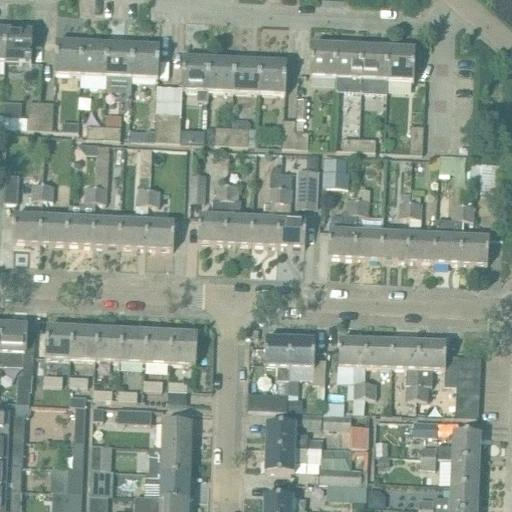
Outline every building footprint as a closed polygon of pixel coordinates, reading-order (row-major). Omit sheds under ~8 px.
[(32,35),(6,34),(5,67),(31,68),(32,35)] [(80,81),(82,47),(56,46),(54,80),(80,81)] [(108,49),(82,47),(80,81),(106,83),(108,49)] [(133,50),(108,49),(106,83),(132,84),(133,50)] [(335,83),(337,50),(311,49),(309,82),(335,83)] [(159,51),(133,50),(132,84),(158,85),(159,51)] [(362,51),(337,50),(335,83),(361,84),(362,51)] [(386,86),(388,52),(362,51),(361,84),(360,97),(386,98),(386,86)] [(415,54),(388,52),(386,86),(413,87),(415,54)] [(197,96),(196,105),(206,105),(206,96),(208,63),(199,63),(199,58),(184,57),(184,62),(183,62),(181,95),(197,96)] [(234,65),(208,63),(206,96),(233,97),(234,65)] [(258,99),(259,66),(234,65),(233,97),(258,99)] [(286,67),(259,66),(258,99),(284,100),(286,67)] [(180,119),(181,91),(156,90),(155,118),(180,119)] [(307,105),(297,105),(297,124),(306,124),(307,105)] [(38,135),(40,107),(28,107),(27,134),(38,135)] [(52,136),(53,108),(40,107),(38,135),(52,136)] [(166,147),(168,119),(155,119),(154,135),(153,147),(166,147)] [(180,120),(168,119),(166,147),(179,148),(180,120)] [(295,137),(296,126),(283,125),(282,153),(294,153),(295,137)] [(61,136),(78,137),(78,127),(61,127),(61,136)] [(103,144),(104,132),(88,131),(87,143),(103,144)] [(422,159),(423,131),(410,131),(409,159),(422,159)] [(120,133),(104,132),(103,144),(119,145),(120,133)] [(231,150),(232,133),(215,132),(214,150),(231,150)] [(232,135),(231,150),(247,151),(248,136),(232,135)] [(308,154),(308,138),(295,137),(294,153),(308,154)] [(342,155),(358,156),(358,144),(347,144),(343,143),(342,155)] [(376,144),(359,144),(358,144),(358,156),(375,157),(376,144)] [(85,160),(96,160),(97,157),(97,149),(85,149),(85,160)] [(109,158),(97,157),(96,183),(95,209),(106,209),(106,194),(107,194),(109,158)] [(318,160),(307,160),(306,176),(299,176),(297,213),(315,214),(317,177),(318,160)] [(467,167),(466,186),(480,187),(481,168),(467,167)] [(150,196),(151,176),(138,176),(137,195),(138,195),(137,210),(150,211),(150,196)] [(324,176),(323,192),(347,193),(348,177),(324,176)] [(281,194),(281,179),(270,178),(269,208),(265,208),(264,224),(252,223),(251,250),(277,252),(281,194)] [(281,194),(277,252),(304,253),(306,226),(291,225),(291,209),(290,209),(291,179),(281,179),(281,194)] [(2,208),(16,209),(18,181),(4,180),(2,208)] [(205,181),(192,180),(190,207),(203,208),(205,181)] [(95,209),(96,183),(85,182),(84,208),(95,209)] [(224,249),(227,191),(216,190),(216,205),(212,205),(211,221),(199,221),(197,247),(224,249)] [(42,191),(31,191),(31,206),(41,206),(41,205),(42,191)] [(42,191),(41,205),(52,206),(53,192),(44,192),(42,191)] [(239,192),(227,191),(224,249),(251,250),(252,223),(240,223),(241,205),(238,205),(239,192)] [(452,192),(450,226),(462,226),(463,227),(464,211),(465,193),(452,192)] [(358,205),(357,222),(368,222),(368,206),(370,207),(370,195),(358,194),(358,205)] [(150,196),(150,211),(159,212),(160,196),(150,196)] [(171,196),(170,219),(180,220),(181,196),(171,196)] [(342,236),(329,236),(327,263),(354,264),(355,237),(357,222),(357,206),(346,205),(346,220),(343,220),(342,236)] [(398,223),(410,224),(410,208),(399,208),(398,223)] [(410,208),(410,224),(421,224),(421,209),(410,208)] [(148,217),(121,216),(121,226),(119,252),(146,254),(147,227),(148,217)] [(39,249),(40,222),(26,221),(14,221),(12,247),(39,249)] [(66,250),(67,223),(40,222),(39,249),(66,250)] [(383,222),(368,222),(357,222),(355,237),(354,264),(380,265),(382,238),(383,222)] [(94,225),(67,223),(66,250),(93,251),(94,225)] [(420,240),(421,224),(410,224),(408,240),(407,266),(434,268),(435,241),(420,240)] [(121,226),(94,225),(93,251),(119,252),(121,226)] [(462,226),(450,226),(436,225),(435,241),(434,268),(460,269),(462,242),(462,226)] [(174,229),(147,227),(146,254),(173,255),(174,229)] [(383,238),(382,238),(380,265),(407,266),(408,240),(383,238)] [(488,244),(462,242),(460,269),(487,270),(488,244)] [(11,361),(25,361),(26,331),(0,330),(0,335),(0,371),(10,372),(11,361)] [(72,333),(47,332),(45,362),(70,364),(72,333)] [(97,334),(72,333),(70,364),(95,365),(97,334)] [(122,336),(97,334),(95,365),(120,366),(122,336)] [(147,337),(122,336),(120,366),(145,368),(147,337)] [(172,338),(147,337),(145,368),(170,369),(172,338)] [(197,339),(172,338),(170,369),(195,371),(197,339)] [(290,343),(265,342),(264,373),(276,373),(276,386),(279,386),(279,399),(288,400),(288,385),(289,373),(290,343)] [(315,344),(290,343),(289,373),(314,374),(315,344)] [(365,346),(339,345),(338,372),(364,373),(365,346)] [(392,347),(365,346),(364,373),(391,374),(392,347)] [(419,348),(392,347),(391,374),(406,375),(405,405),(417,406),(419,348)] [(419,348),(417,406),(428,406),(428,405),(428,391),(431,391),(432,375),(445,376),(446,349),(419,348)] [(480,373),(481,363),(458,362),(457,372),(480,373)] [(480,383),(480,373),(457,372),(457,381),(457,382),(480,383)] [(22,380),(18,380),(16,409),(29,410),(29,397),(31,397),(32,380),(22,380)] [(62,382),(32,380),(31,397),(31,400),(43,400),(44,391),(62,391),(62,382)] [(69,382),(69,391),(87,392),(88,383),(69,382)] [(479,393),(480,383),(457,382),(456,392),(479,393)] [(298,385),(288,385),(288,400),(298,400),(298,385)] [(163,396),(164,387),(146,386),(146,395),(163,396)] [(168,397),(186,397),(187,388),(169,387),(168,397)] [(364,404),(365,389),(353,388),(353,404),(364,404)] [(375,420),(376,389),(365,389),(364,404),(364,420),(375,420)] [(479,403),(479,393),(456,392),(455,403),(479,403)] [(112,396),(94,395),(93,404),(118,405),(118,396),(112,395),(112,396)] [(138,397),(121,397),(120,406),(138,406),(138,397)] [(288,403),(274,402),(274,418),(287,419),(288,403)] [(478,414),(479,403),(455,403),(455,413),(478,414)] [(298,404),(288,404),(289,417),(299,417),(298,404)] [(28,423),(29,410),(16,409),(0,408),(0,445),(24,447),(25,423),(28,423)] [(85,412),(75,412),(73,448),(84,449),(85,412)] [(103,426),(103,413),(93,413),(92,426),(103,426)] [(478,424),(478,414),(455,413),(455,420),(455,423),(478,424)] [(151,416),(117,415),(117,429),(150,430),(151,416)] [(321,431),(322,419),(303,418),(302,430),(321,431)] [(351,421),(323,420),(323,435),(351,436),(351,421)] [(413,440),(436,442),(437,427),(413,426),(413,440)] [(190,429),(162,428),(162,454),(189,455),(190,429)] [(295,429),(266,428),(265,453),(322,455),(322,444),(307,443),(307,440),(295,440),(295,429)] [(421,453),(420,463),(436,464),(451,464),(478,466),(479,439),(459,438),(452,438),(452,451),(435,451),(435,453),(421,453)] [(0,471),(5,471),(22,472),(24,447),(0,445),(0,471)] [(376,447),(376,461),(388,461),(388,447),(376,447)] [(84,449),(73,448),(73,462),(70,462),(69,473),(68,473),(68,474),(83,475),(84,449)] [(111,477),(112,451),(92,450),(90,476),(100,476),(111,477)] [(150,477),(189,479),(189,455),(162,454),(151,453),(150,477)] [(322,455),(265,453),(264,478),(294,479),(294,469),(318,470),(318,469),(321,469),(321,473),(319,473),(319,490),(327,491),(366,492),(367,477),(361,476),(361,475),(336,474),(337,455),(322,455)] [(436,464),(420,463),(420,475),(435,476),(436,464)] [(477,492),(478,466),(451,464),(450,491),(477,492)] [(440,466),(440,488),(448,488),(448,466),(440,466)] [(5,471),(0,471),(0,495),(4,496),(20,496),(21,485),(7,484),(5,484),(5,471)] [(83,475),(68,474),(67,498),(82,498),(83,475)] [(99,500),(100,476),(90,476),(89,500),(99,500)] [(144,502),(188,504),(193,502),(193,492),(188,490),(189,479),(161,478),(145,478),(145,490),(144,489),(144,502)] [(366,492),(327,491),(327,506),(366,507),(366,492)] [(418,511),(476,511),(477,492),(450,491),(449,504),(433,503),(432,505),(419,504),(418,511)] [(4,496),(0,495),(0,511),(19,511),(20,496),(4,496)] [(81,511),(82,498),(67,498),(67,499),(68,499),(67,511),(81,511)] [(99,500),(89,500),(88,511),(100,511),(101,502),(99,502),(99,500)] [(292,511),(293,501),(263,500),(262,511),(292,511)] [(187,511),(188,504),(144,502),(134,502),(134,511),(187,511)]
